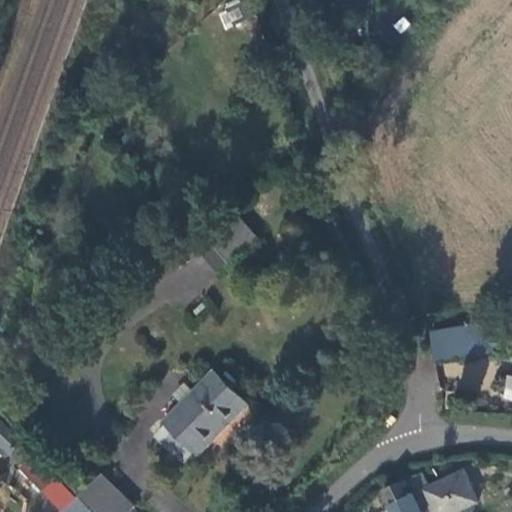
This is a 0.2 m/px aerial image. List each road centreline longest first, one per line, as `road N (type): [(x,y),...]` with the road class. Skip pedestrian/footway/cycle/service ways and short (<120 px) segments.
road 1 (unclassified): [(278,0),(404,331),(420,442)]
road 2 (unclassified): [(319,511),(375,459),(420,442)]
